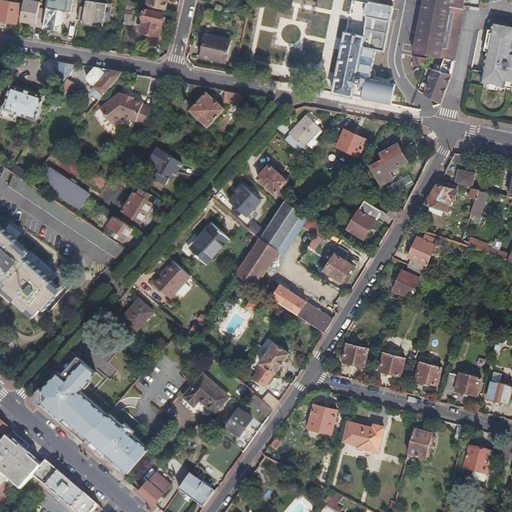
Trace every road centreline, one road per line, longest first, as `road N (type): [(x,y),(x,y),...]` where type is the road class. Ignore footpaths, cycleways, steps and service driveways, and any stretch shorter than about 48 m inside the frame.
road 1 (residential): [(10,405),(292,93)]
road 2 (residential): [(447,126),(441,152),(307,376)]
road 3 (residential): [(307,376),(511,429)]
road 4 (residential): [(0,41),(172,71)]
road 5 (residential): [(307,376),(210,511)]
road 6 (secondary): [(10,405),(134,511)]
road 7 (residential): [(292,93),(447,126)]
road 8 (residential): [(172,71),(292,93)]
